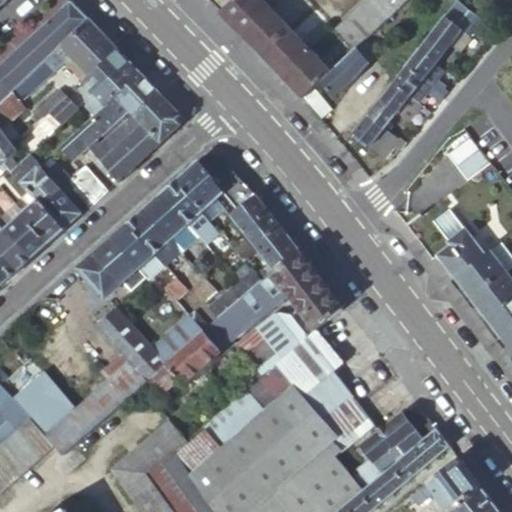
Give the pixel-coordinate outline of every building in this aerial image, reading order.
[(0,0),(0,8),(8,0),(0,0)] [(235,0),(221,13),(231,23),(241,34),(268,8),(261,0),(235,0)] [(407,0),(364,0),(334,29),(354,51),(356,49),(407,0)] [(88,21),(71,2),(0,68),(0,78),(13,92),(36,70),(88,21)] [(482,21),(457,3),(433,33),(431,35),(448,48),(461,33),(468,38),(482,21)] [(268,8),(241,34),(249,43),(260,55),(288,29),(268,8)] [(77,61),(103,36),(98,31),(88,21),(36,70),(45,80),(72,55),(77,61)] [(270,65),(281,77),(308,50),(288,29),(260,55),(270,65)] [(448,48),(431,35),(426,41),(420,49),(418,51),(435,64),(448,48)] [(91,76),(118,51),(113,46),(103,36),(77,61),(83,67),(87,72),(91,76)] [(370,62),(356,49),(354,51),(330,73),(319,84),(332,97),(354,81),(355,80),(354,78),(370,62)] [(291,87),(303,100),(319,84),(330,73),(308,50),(281,77),(291,87)] [(93,97),(129,63),(125,59),(118,51),(91,76),(68,98),(50,115),(61,127),(85,105),(93,97)] [(407,65),(406,67),(431,86),(434,89),(444,96),(448,92),(445,90),(447,87),(443,84),(449,76),(435,64),(418,51),(414,57),(407,65)] [(136,71),(129,63),(93,97),(104,109),(141,76),(136,71)] [(406,67),(393,83),(418,103),(431,86),(406,67)] [(155,90),(141,76),(104,109),(96,117),(87,124),(81,129),(57,149),(69,159),(80,150),(87,149),(89,147),(129,109),(137,117),(160,96),(155,90)] [(13,92),(0,78),(0,104),(11,94),(13,92)] [(390,87),(380,100),(397,114),(408,123),(421,106),(418,103),(393,83),(390,87)] [(444,96),(434,89),(429,95),(439,103),(444,96)] [(50,115),(68,98),(63,94),(59,92),(35,114),(42,122),(50,115)] [(11,94),(0,104),(0,127),(3,131),(25,111),(11,94)] [(168,104),(160,96),(137,117),(129,109),(89,147),(118,181),(181,125),(179,116),(168,104)] [(104,109),(93,97),(85,105),(96,117),(104,109)] [(380,100),(367,116),(384,130),(388,124),(397,114),(380,100)] [(354,132),(352,134),(370,148),(384,130),(367,116),(354,132)] [(81,129),(87,124),(83,121),(78,126),(81,129)] [(388,124),(384,130),(400,142),(405,146),(411,138),(406,135),(404,137),(388,124)] [(0,161),(0,162),(2,164),(18,152),(15,147),(3,131),(0,127),(0,161)] [(400,142),(384,130),(370,148),(382,157),(392,144),(396,147),(400,142)] [(466,148),(444,165),(461,187),(483,171),(466,148)] [(28,154),(7,172),(14,184),(16,183),(35,167),(37,165),(28,154)] [(201,158),(197,162),(224,192),(242,213),(282,264),(298,251),(279,227),(256,196),(233,172),(222,160),(201,158)] [(224,192),(197,162),(174,182),(200,213),(216,199),(224,192)] [(89,207),(107,191),(85,166),(80,170),(67,182),(72,188),(89,207)] [(35,167),(16,183),(33,200),(39,206),(58,189),(64,184),(61,181),(50,187),(35,167)] [(64,184),(58,189),(64,196),(72,188),(67,182),(64,184)] [(200,213),(174,182),(159,196),(197,238),(205,246),(219,234),(208,222),(200,213)] [(39,206),(64,230),(81,214),(64,196),(58,189),(39,206)] [(197,238),(159,196),(143,210),(170,240),(181,253),(197,238)] [(216,199),(200,213),(208,222),(224,208),(216,199)] [(21,211),(49,243),(64,230),(39,206),(33,200),(21,211)] [(440,256),(456,278),(486,255),(449,208),(434,220),(453,245),(440,256)] [(170,240),(143,210),(128,224),(154,254),(159,250),(163,246),(170,240)] [(0,220),(5,226),(35,256),(49,243),(21,211),(13,218),(7,212),(0,218),(0,220)] [(154,254),(128,224),(110,239),(137,270),(154,255),(154,254)] [(0,229),(0,255),(15,273),(35,256),(5,226),(0,229)] [(110,239),(77,269),(103,299),(137,270),(110,239)] [(511,267),(511,256),(502,243),(492,250),(508,271),(511,267)] [(169,253),(163,246),(159,250),(165,256),(169,253)] [(486,255),(456,278),(473,298),(508,271),(492,250),(486,255)] [(336,299),(298,251),(282,264),(261,282),(253,290),(228,311),(219,319),(213,324),(221,334),(225,331),(230,336),(227,338),(232,344),(234,342),(288,297),(299,311),(290,318),(274,316),(238,347),(257,370),(263,378),(315,332),(333,316),(343,308),(336,299)] [(0,285),(0,287),(15,273),(0,255),(0,285)] [(154,255),(137,270),(147,281),(164,266),(154,255)] [(511,276),(508,271),(473,298),(488,318),(511,299),(511,276)] [(253,290),(261,282),(252,272),(244,279),(253,290)] [(188,291),(176,279),(164,289),(175,303),(188,291)] [(228,311),(253,290),(244,279),(238,283),(222,297),(219,300),(228,311)] [(511,299),(488,318),(503,337),(511,329),(511,299)] [(219,319),(228,311),(219,300),(210,308),(219,319)] [(45,437),(62,456),(140,389),(154,377),(165,367),(151,351),(115,309),(96,326),(123,357),(130,364),(109,382),(45,437)] [(195,313),(189,318),(202,334),(208,328),(195,313)] [(202,334),(189,318),(151,351),(165,367),(184,350),(202,334)] [(221,334),(213,324),(208,328),(202,334),(184,350),(202,370),(221,353),(216,348),(221,344),(227,338),(230,336),(225,331),(221,334)] [(511,329),(503,337),(511,349),(511,329)] [(341,362),(315,332),(263,378),(251,388),(247,391),(250,394),(264,412),(266,410),(294,386),(302,395),(303,394),(331,371),(341,362)] [(202,370),(184,350),(165,367),(154,377),(162,386),(168,393),(180,383),(183,386),(202,370)] [(130,364),(123,357),(103,374),(109,382),(130,364)] [(263,378),(257,370),(245,380),(251,388),(263,378)] [(303,394),(335,433),(341,427),(329,412),(352,395),(331,371),(303,394)] [(154,377),(140,389),(148,398),(162,386),(154,377)] [(335,433),(303,394),(302,395),(294,386),(266,410),(268,413),(221,451),(190,476),(201,491),(217,511),(249,511),(333,445),(332,443),(335,433)] [(0,442),(28,418),(12,400),(0,387),(0,414),(7,421),(0,427),(0,442)] [(264,412),(250,394),(204,432),(221,451),(268,413),(266,410),(264,412)] [(352,395),(329,412),(341,427),(335,433),(332,443),(333,445),(340,453),(375,425),(352,395)] [(436,430),(428,421),(412,410),(406,411),(380,431),(360,447),(371,460),(361,467),(365,471),(351,481),(360,493),(375,481),(390,469),(407,454),(436,430)] [(170,423),(180,435),(187,429),(177,417),(170,423)] [(29,419),(0,445),(0,494),(54,448),(29,419)] [(173,511),(146,474),(186,441),(180,435),(170,423),(169,423),(110,471),(139,511),(173,511)] [(340,453),(333,458),(351,481),(365,471),(361,467),(371,460),(360,447),(380,431),(375,425),(340,453)] [(449,448),(436,430),(407,454),(421,470),(435,459),(449,448)] [(204,432),(189,444),(175,456),(190,476),(221,451),(204,432)] [(338,511),(344,508),(359,494),(360,493),(351,481),(333,458),(340,453),(333,445),(249,511),(338,511)] [(421,470),(407,454),(390,469),(404,485),(414,476),(421,470)] [(190,476),(175,456),(150,474),(177,509),(201,491),(190,476)] [(469,473),(457,459),(427,483),(441,503),(434,508),(437,511),(449,511),(481,488),(469,473)] [(404,485),(390,469),(375,481),(388,497),(396,491),(404,485)] [(388,497),(375,481),(360,493),(373,510),(384,501),(388,497)] [(489,500),(481,488),(449,511),(491,511),(496,509),(489,500)] [(178,511),(217,511),(201,491),(177,509),(178,511)] [(370,511),(373,510),(360,493),(359,494),(344,508),(347,511),(370,511)] [(407,511),(413,508),(406,500),(396,508),(399,511),(407,511)]
